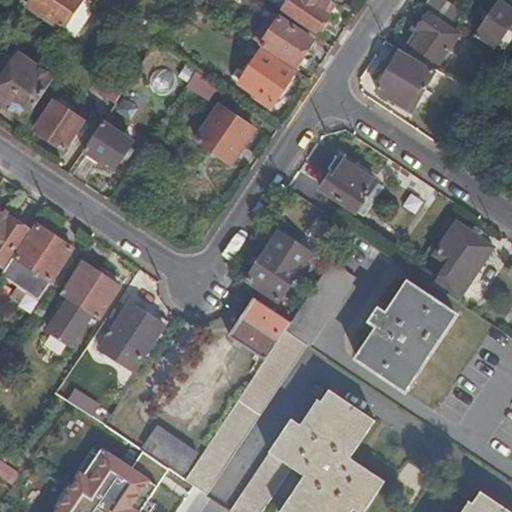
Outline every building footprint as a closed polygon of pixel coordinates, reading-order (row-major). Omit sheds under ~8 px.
[(64,28),(82,0),(32,0),(28,5),(64,28)] [(74,34),(96,0),(82,0),(64,28),(74,34)] [(289,0),(281,12),(311,33),(314,30),(316,31),(333,4),(330,1),(328,0),(289,0)] [(444,0),(427,0),(423,6),(448,23),(458,10),(444,0)] [(511,9),(500,1),(476,34),(494,47),(510,23),(511,24),(511,9)] [(428,11),(418,27),(422,30),(412,45),(438,63),(458,32),(428,11)] [(256,40),(294,65),(311,39),(274,13),(256,40)] [(422,30),(418,27),(407,42),(412,45),(422,30)] [(199,67),(157,39),(137,69),(144,74),(156,58),(170,67),(174,60),(183,65),(177,75),(188,82),(199,67)] [(254,61),(259,52),(251,46),(246,55),(254,61)] [(434,70),(395,46),(386,61),(391,65),(377,90),(411,109),(434,70)] [(256,93),(272,104),(293,72),(261,50),(259,52),(254,61),(240,83),(256,93)] [(0,81),(0,95),(24,58),(18,53),(0,81)] [(0,95),(0,101),(26,119),(54,77),(24,58),(0,95)] [(93,88),(115,103),(129,81),(108,67),(93,88)] [(209,96),(219,80),(199,67),(188,82),(209,96)] [(449,96),(471,108),(480,95),(457,81),(449,96)] [(269,109),(272,104),(256,93),(253,98),(269,109)] [(35,130),(65,149),(84,121),(54,101),(35,130)] [(196,139),(232,163),(255,128),(219,104),(196,139)] [(103,120),(83,149),(113,170),(133,141),(103,120)] [(355,212),(375,181),(341,159),(321,190),(355,212)] [(383,187),(375,181),(355,212),(360,215),(361,215),(364,217),(383,187)] [(0,264),(3,266),(27,230),(10,219),(9,220),(0,214),(0,264)] [(457,223),(449,217),(430,245),(439,251),(457,223)] [(495,248),(457,223),(439,251),(435,257),(448,266),(435,287),(458,302),(495,248)] [(13,255),(0,275),(17,287),(26,293),(38,301),(72,248),(38,225),(17,258),(13,255)] [(279,301),(313,252),(280,229),(245,279),(279,301)] [(291,321),(287,326),(311,343),(356,275),(332,259),(291,321)] [(98,318),(120,286),(82,262),(61,293),(68,299),(48,330),(70,345),(91,313),(98,318)] [(378,326),(358,356),(357,358),(405,391),(456,316),(407,284),(386,315),(374,307),(366,319),(378,326)] [(26,293),(17,287),(13,294),(21,300),(26,293)] [(266,358),(278,340),(277,339),(290,321),(254,298),(230,334),(266,358)] [(152,353),(164,335),(159,332),(164,325),(130,303),(100,348),(135,371),(147,350),(152,353)] [(242,447),(309,345),(286,328),(278,340),(266,358),(185,479),(209,495),(242,447)] [(294,419),(232,510),(234,511),(264,511),(294,467),(306,475),(281,511),(349,511),(352,507),(359,511),(365,511),(387,481),(353,458),(378,421),(331,389),(322,402),(305,427),(302,424),(294,419)] [(305,427),(322,402),(318,399),(302,424),(305,427)] [(184,472),(198,451),(159,426),(146,446),(184,472)] [(141,511),(135,508),(151,484),(103,451),(87,475),(80,470),(51,511),(141,511)] [(511,511),(511,510),(484,492),(475,505),(469,511),(511,511)] [(469,511),(475,505),(471,502),(464,511),(469,511)]
